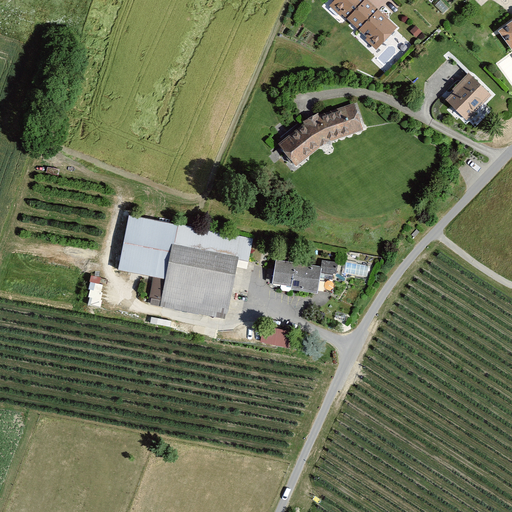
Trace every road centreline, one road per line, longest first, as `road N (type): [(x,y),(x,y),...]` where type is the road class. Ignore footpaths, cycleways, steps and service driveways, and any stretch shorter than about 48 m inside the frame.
road 1 (track): [(0,270),(6,254),(51,248),(89,257),(147,311),(241,327),(250,307)]
road 2 (residential): [(312,96),(358,91),(412,109),(497,157)]
road 3 (unclassified): [(350,351),(275,511)]
road 4 (unclassified): [(432,231),(392,277),(350,351)]
